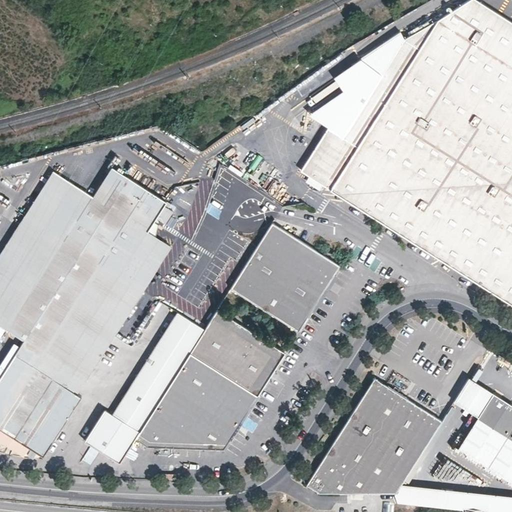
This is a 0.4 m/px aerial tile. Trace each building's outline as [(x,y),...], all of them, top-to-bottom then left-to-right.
[(348,200),(409,238),(459,270),(511,303),(511,20),(500,13),(479,0),(463,0),(439,20),(420,49),(405,71),(371,125),(358,146),(343,136),(337,133),(310,176),(324,185),(346,199),(348,200)] [(420,49),(439,20),(405,40),(401,33),(334,79),(343,91),(310,115),(329,127),(337,133),(343,136),(358,146),(371,125),(405,71),(420,49)] [(337,133),(329,127),(302,170),(310,176),(337,133)] [(166,201),(111,166),(92,195),(72,183),(44,227),(119,275),(147,231),(166,201)] [(72,183),(53,171),(27,211),(25,214),(44,227),(72,183)] [(310,176),(308,180),(321,190),(324,185),(310,176)] [(44,227),(25,214),(0,253),(0,296),(17,270),(43,228),(44,227)] [(323,290),(339,265),(272,222),(242,269),(230,288),(260,308),(297,331),(311,309),(323,290)] [(119,275),(44,227),(43,228),(17,270),(0,296),(0,325),(23,340),(0,376),(0,428),(13,437),(42,456),(81,396),(77,394),(54,379),(87,325),(96,312),(119,275)] [(171,246),(147,231),(119,275),(142,290),(147,283),(171,246)] [(87,325),(54,379),(77,394),(91,371),(112,339),(142,290),(119,275),(96,312),(87,325)] [(257,395),(284,352),(216,309),(204,329),(189,352),(243,386),(257,395)] [(84,441),(98,451),(132,397),(150,369),(165,345),(183,316),(179,314),(114,416),(104,410),(84,441)] [(189,352),(204,329),(183,316),(165,345),(150,369),(98,451),(118,463),(135,439),(163,394),(189,352)] [(243,386),(189,352),(163,394),(135,439),(147,447),(223,448),(257,395),(243,386)] [(510,368),(511,362),(511,358),(503,356),(500,365),(510,368)] [(384,382),(375,376),(332,443),(307,483),(319,492),(374,492),(396,492),(401,484),(442,419),(422,406),(384,382)] [(501,397),(495,393),(490,399),(497,404),(501,397)] [(490,399),(479,417),(511,437),(511,403),(501,397),(497,404),(490,399)] [(511,437),(479,417),(459,448),(469,454),(511,481),(511,437)] [(13,437),(0,428),(0,441),(8,447),(13,437)] [(511,509),(511,492),(401,484),(396,492),(395,500),(511,509)]
